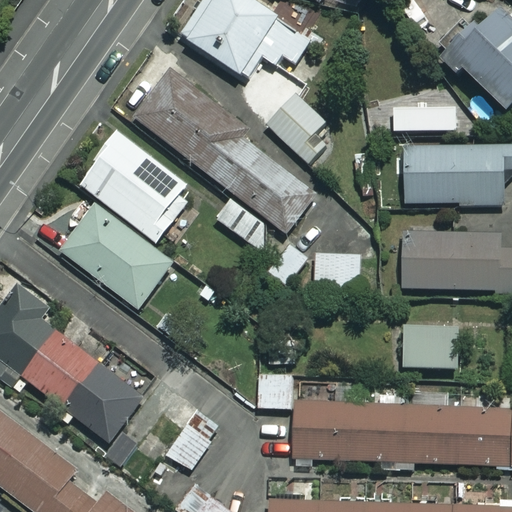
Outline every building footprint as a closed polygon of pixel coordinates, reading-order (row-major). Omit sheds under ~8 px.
[(201,0),(197,6),(202,10),(195,21),(189,17),(178,35),(248,80),(262,59),(277,68),(284,57),(296,65),(312,42),(248,0),(201,0)] [(450,22),(443,30),(449,37),(440,45),(450,56),(444,62),(459,77),(466,70),(506,113),(511,107),(511,20),(510,22),(499,10),(467,40),(450,22)] [(250,131),(174,72),(137,119),(291,239),(322,198),(245,138),(250,131)] [(147,100),(130,88),(112,113),(128,125),(147,100)] [(338,133),(298,97),(269,129),(309,165),(338,133)] [(423,138),(421,108),(383,110),(384,140),(423,138)] [(197,194),(119,136),(82,187),(159,244),(197,194)] [(511,177),(511,148),(408,147),(407,205),(502,207),(503,178),(511,177)] [(176,265),(97,207),(63,253),(143,311),(176,265)] [(502,237),(405,235),(404,291),(511,292),(511,253),(502,253),(502,237)] [(309,261),(291,247),(269,274),(287,289),(309,261)] [(363,257),(318,256),(317,291),(362,292),(363,257)] [(22,288),(0,315),(0,379),(20,395),(29,382),(111,445),(151,392),(112,361),(106,369),(47,324),(55,314),(22,288)] [(461,326),(405,327),(395,333),(390,343),(390,355),(399,368),(406,371),(461,370),(461,326)] [(297,411),(298,383),(296,383),(296,376),(261,375),(260,411),(297,411)] [(396,473),(417,473),(417,464),(498,465),(498,475),(511,475),(511,412),(452,411),(453,395),(414,394),(413,406),(335,404),(335,384),(298,383),(297,411),(296,461),(396,463),(396,473)] [(0,485),(8,491),(5,495),(27,511),(132,511),(109,494),(100,506),(70,483),(79,472),(0,411),(0,485)] [(214,444),(189,428),(169,458),(194,474),(214,444)] [(230,511),(198,487),(179,511),(230,511)] [(511,511),(511,499),(502,499),(502,509),(272,502),(271,511),(511,511)]
